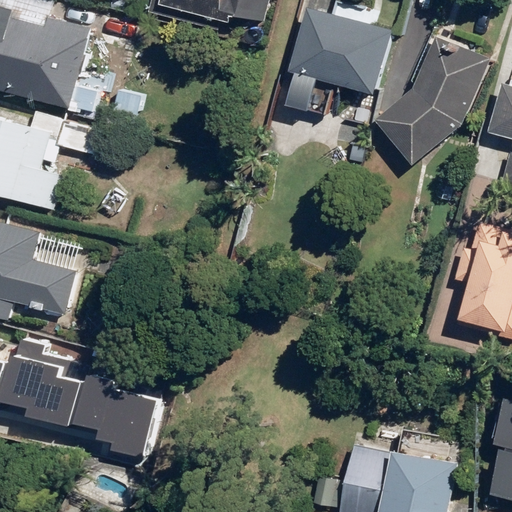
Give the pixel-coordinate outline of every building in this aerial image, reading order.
[(96,26),(54,15),(57,3),(42,0),(0,0),(0,91),(75,110),(96,26)] [(154,0),(153,6),(228,26),(232,12),(265,21),(270,0),(154,0)] [(339,4),(337,15),(310,8),(285,105),(313,112),(321,81),(380,96),(397,30),(379,26),(381,15),(339,4)] [(143,21),(105,13),(98,50),(137,58),(143,21)] [(417,165),(467,124),(494,58),(439,36),(418,88),(380,119),(417,165)] [(511,84),(507,83),(493,143),(511,147),(503,179),(511,181),(511,84)] [(0,195),(58,210),(66,174),(47,170),(49,160),(61,163),(65,147),(96,155),(104,122),(69,113),(68,118),(39,111),(36,123),(0,114),(0,195)] [(460,283),(470,285),(463,319),(511,329),(511,223),(485,217),(478,249),(468,247),(460,283)] [(36,258),(43,232),(0,220),(0,321),(13,325),(17,313),(66,327),(81,271),(36,258)] [(511,395),(509,394),(495,442),(508,445),(494,492),(511,497),(511,395)] [(329,508),(328,511),(448,511),(458,461),(431,456),(434,440),(406,435),(403,450),(370,444),(372,434),(359,431),(344,511),(329,508)]
